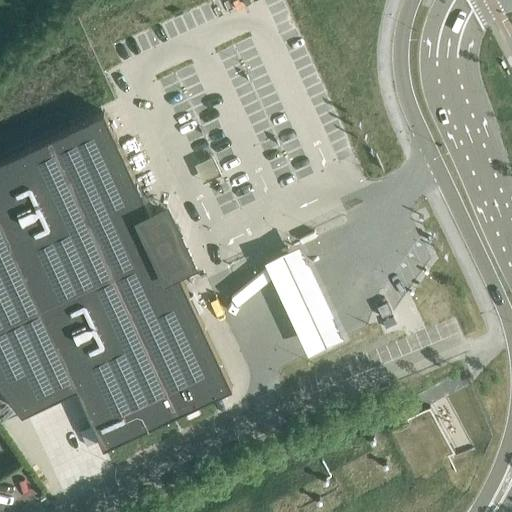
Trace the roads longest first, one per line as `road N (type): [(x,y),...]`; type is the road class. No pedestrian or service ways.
road 1 (unclassified): [(79,511),(261,414),(460,331)]
road 2 (unclassified): [(412,0),(402,41),(404,89),(511,333)]
road 3 (unclassified): [(511,249),(447,69),(453,27),(468,0)]
